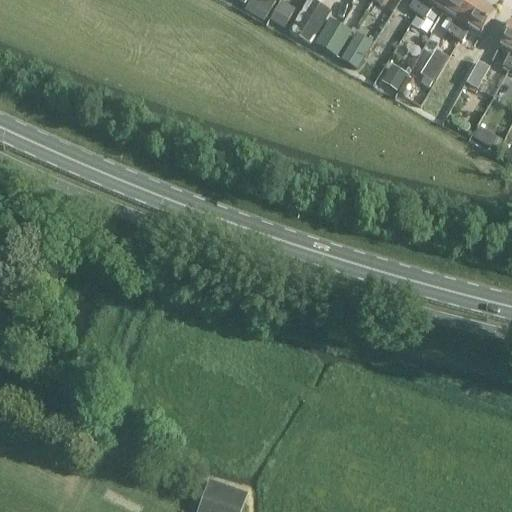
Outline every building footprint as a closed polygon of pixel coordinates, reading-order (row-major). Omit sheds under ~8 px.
[(264,23),(275,5),(265,0),(253,0),(245,13),(264,23)] [(417,16),(427,0),(416,0),(409,11),(417,16)] [(443,15),(453,0),(427,0),(417,16),(425,21),(433,8),(443,15)] [(453,40),(477,3),(471,0),(453,0),(443,15),(454,22),(446,35),(453,40)] [(283,1),(272,21),(286,29),(297,9),(283,1)] [(309,47),(330,13),(310,1),(289,35),(309,47)] [(480,39),(496,15),(477,3),(453,40),(461,45),(469,32),(480,39)] [(415,36),(423,23),(415,18),(407,31),(415,36)] [(336,59),(351,34),(331,22),(316,47),(336,59)] [(511,73),(511,24),(498,50),(510,56),(504,69),(511,73)] [(356,71),(372,45),(356,35),(340,61),(356,71)] [(405,90),(411,93),(423,65),(417,62),(405,90)] [(477,92),(488,71),(478,65),(466,89),(474,93),(476,91),(477,92)] [(408,76),(392,66),(381,83),(398,93),(408,76)] [(426,67),(406,100),(420,108),(439,74),(426,67)] [(484,151),(492,137),(479,129),(470,144),(484,151)] [(203,511),(245,511),(250,501),(213,488),(206,506),(203,511)]
